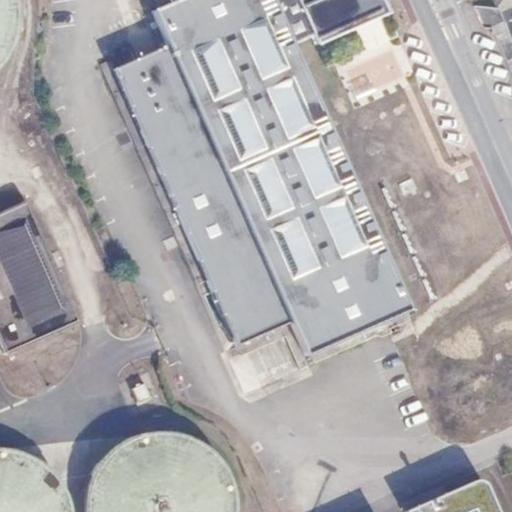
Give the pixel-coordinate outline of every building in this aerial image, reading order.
[(0,0),(0,67),(7,59),(17,38),(20,15),(17,0),(0,0)] [(170,47),(116,71),(238,347),(292,324),(307,358),(388,321),(413,310),(295,47),(315,37),(319,46),(386,16),(391,14),(385,0),(183,0),(154,12),(170,47)] [(357,88),(373,90),(377,60),(361,58),(357,88)] [(0,218),(0,334),(10,355),(80,322),(26,207),(0,218)] [(90,478),(85,501),(85,511),(236,511),(235,489),(226,467),(210,449),(190,436),(167,431),(143,433),(121,442),(103,457),(90,478)] [(0,511),(72,511),(66,491),(53,472),(34,457),(12,449),(0,448),(0,511)] [(474,484),(410,511),(495,511),(485,486),(474,484)]
